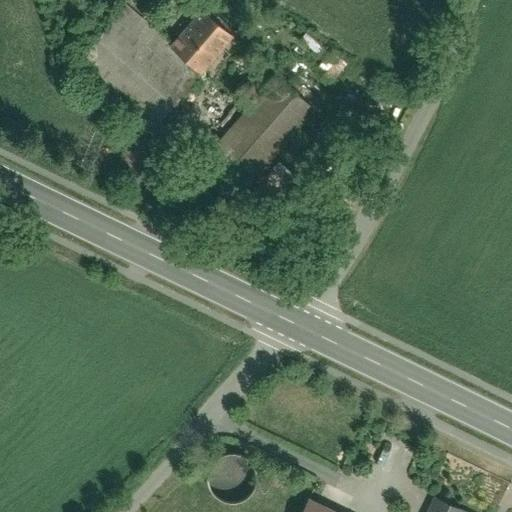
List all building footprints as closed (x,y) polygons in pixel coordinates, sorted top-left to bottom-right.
[(134,3),(87,54),(163,123),(210,72),(178,43),(134,3)] [(211,8),(178,43),(210,72),(243,36),(211,8)] [(277,75),(207,155),(249,192),(319,112),(277,75)] [(441,496),(433,511),(468,511),(469,510),(441,496)] [(341,511),(314,499),(308,511),(341,511)]
